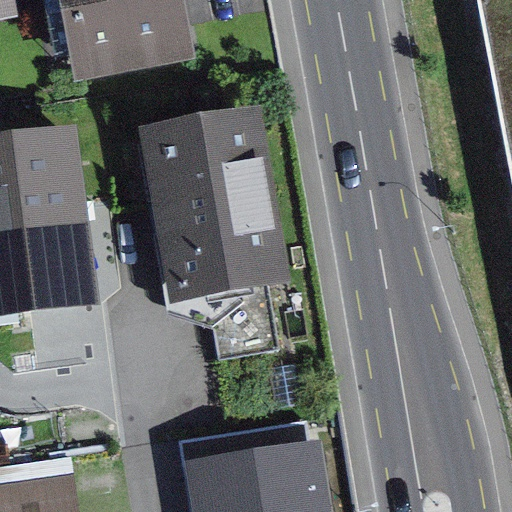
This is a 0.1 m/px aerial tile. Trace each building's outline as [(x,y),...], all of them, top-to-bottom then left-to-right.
[(10,0),(0,0),(0,11),(12,9),(10,0)] [(100,0),(111,55),(224,32),(217,0),(100,0)] [(511,57),(511,0),(479,0),(491,62),(511,57)] [(511,57),(491,62),(511,173),(511,57)] [(246,105),(144,123),(171,278),(272,261),(246,105)] [(0,147),(0,313),(89,300),(66,138),(0,147)] [(321,511),(312,453),(196,472),(202,511),(321,511)]
